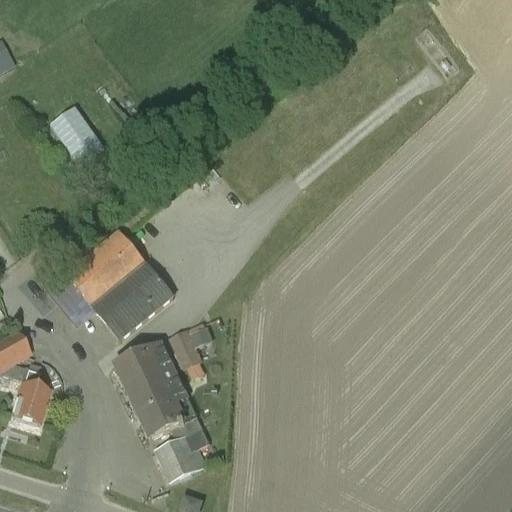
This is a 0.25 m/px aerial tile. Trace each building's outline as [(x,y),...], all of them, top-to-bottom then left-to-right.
[(2,52),(0,53),(0,75),(11,70),(2,52)] [(75,109),(49,127),(79,168),(104,150),(75,109)] [(118,238),(66,282),(99,322),(121,347),(173,303),(144,268),(118,238)] [(201,245),(170,260),(175,272),(207,256),(201,245)] [(66,282),(65,281),(43,297),(75,340),(99,322),(66,282)] [(170,350),(179,369),(183,376),(203,366),(197,353),(212,347),(206,333),(190,339),(189,336),(188,334),(167,344),(169,347),(170,350)] [(0,345),(0,379),(23,386),(12,422),(38,430),(47,397),(35,394),(42,372),(30,368),(28,373),(24,372),(24,373),(14,370),(30,361),(16,336),(0,345)] [(156,457),(170,489),(207,473),(198,455),(209,450),(162,351),(114,372),(149,445),(171,435),(177,448),(156,457)]
